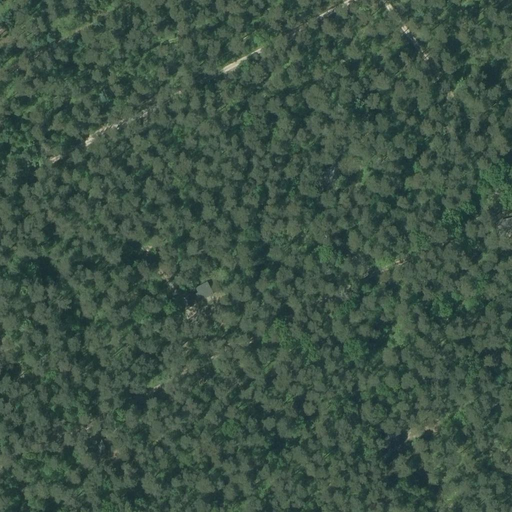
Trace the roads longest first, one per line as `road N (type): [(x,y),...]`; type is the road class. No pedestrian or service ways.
road 1 (track): [(0,466),(511,189)]
road 2 (track): [(346,0),(0,187)]
road 3 (track): [(71,147),(206,354)]
road 4 (track): [(230,61),(362,268)]
road 5 (track): [(396,0),(511,173)]
road 6 (track): [(0,348),(106,511)]
road 7 (track): [(0,74),(140,0)]
road 8 (track): [(379,511),(511,436)]
